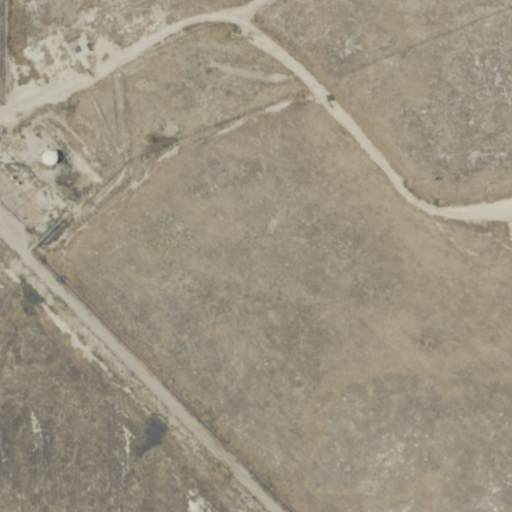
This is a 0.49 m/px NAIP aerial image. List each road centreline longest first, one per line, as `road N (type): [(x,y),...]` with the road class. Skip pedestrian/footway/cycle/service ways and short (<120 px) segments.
road 1 (track): [(511,201),(419,204),(395,187),(314,85),(225,9),(252,125),(81,182),(12,245)]
road 2 (track): [(0,234),(273,511)]
road 3 (track): [(147,378),(263,302),(252,125)]
